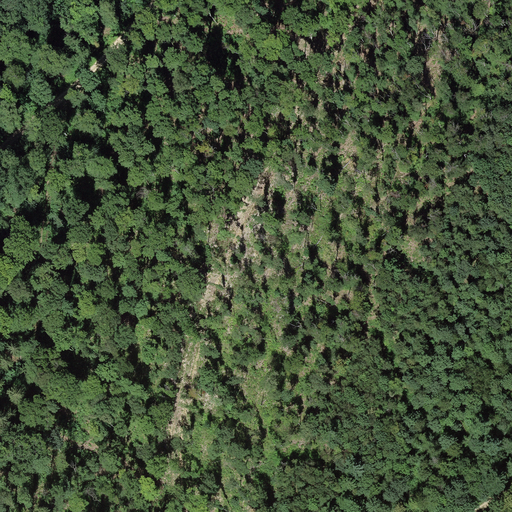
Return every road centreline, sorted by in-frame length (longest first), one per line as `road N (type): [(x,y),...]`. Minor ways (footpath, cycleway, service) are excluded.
road 1 (track): [(155,511),(172,496),(176,421),(218,264),(374,0)]
road 2 (track): [(0,450),(33,376),(63,93)]
road 3 (track): [(511,201),(473,280),(454,346),(456,401),(488,502)]
road 4 (track): [(164,0),(0,152)]
